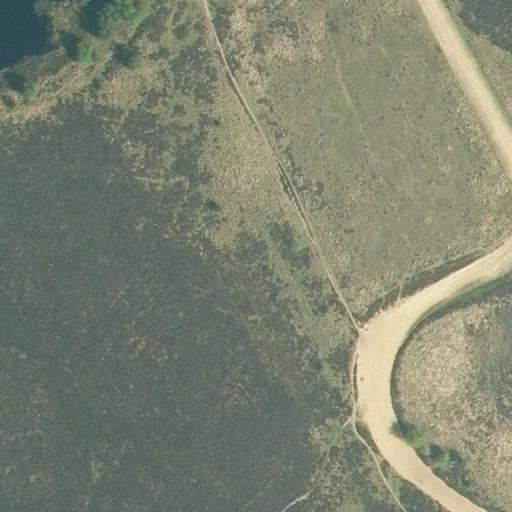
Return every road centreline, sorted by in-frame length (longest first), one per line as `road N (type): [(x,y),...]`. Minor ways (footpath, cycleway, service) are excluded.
road 1 (track): [(376,352),(368,404),(385,442),(422,483),(470,511)]
road 2 (track): [(428,0),(511,150)]
road 3 (track): [(511,258),(425,302),(376,352)]
